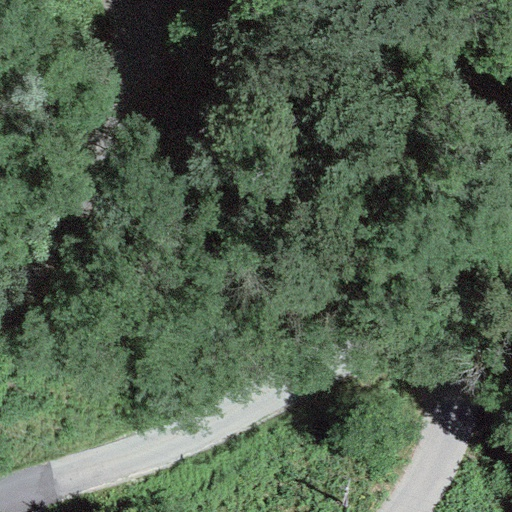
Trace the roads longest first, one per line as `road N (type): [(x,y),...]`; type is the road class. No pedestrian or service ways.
road 1 (residential): [(416,511),(454,448),(452,387),(423,353),(344,350),(0,501)]
road 2 (residential): [(0,280),(108,143),(124,0)]
